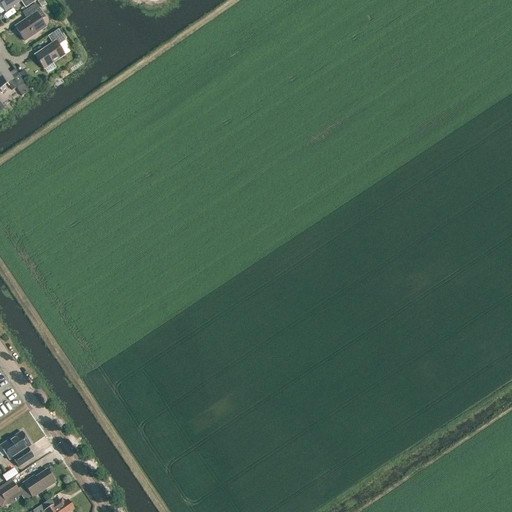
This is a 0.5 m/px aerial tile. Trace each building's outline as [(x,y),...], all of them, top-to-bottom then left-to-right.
[(25,8),(37,0),(36,0),(0,0),(0,4),(5,12),(21,2),(25,8)] [(25,42),(45,28),(40,21),(45,18),(35,4),(22,13),(26,19),(15,27),(25,42)] [(44,69),(64,55),(58,46),(65,41),(58,31),(48,37),(52,44),(35,56),(44,69)] [(9,74),(0,60),(0,88),(7,84),(12,91),(16,88),(22,96),(29,91),(24,83),(22,80),(18,75),(15,70),(9,74)] [(24,71),(18,75),(22,80),(28,76),(24,71)] [(18,468),(30,460),(33,458),(27,449),(31,447),(21,432),(0,446),(0,447),(9,461),(12,459),(18,468)] [(5,481),(16,474),(12,468),(1,475),(5,481)] [(32,499),(55,483),(47,471),(35,478),(34,477),(23,484),(32,499)] [(0,491),(0,494),(5,501),(18,492),(12,483),(0,491)] [(50,500),(32,511),(70,511),(73,510),(68,501),(63,504),(62,505),(59,502),(54,505),(50,500)]
